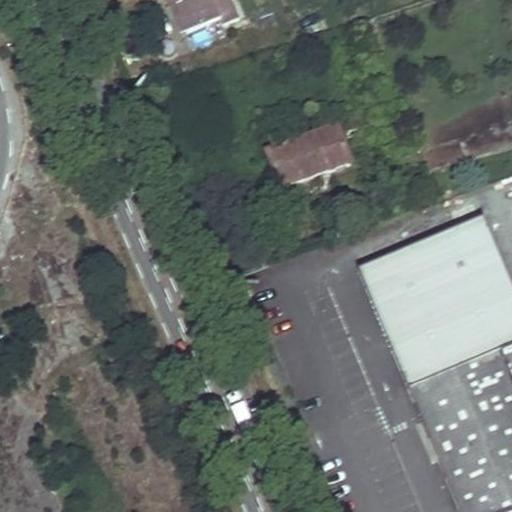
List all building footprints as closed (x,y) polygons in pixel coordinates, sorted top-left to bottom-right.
[(164,0),(170,12),(175,10),(187,37),(210,27),(209,25),(219,20),(222,29),(239,21),(229,0),(164,0)] [(175,10),(170,12),(182,39),(187,37),(175,10)] [(356,119),(339,126),(342,134),(343,137),(360,130),(356,119)] [(342,134),(339,126),(316,134),(319,143),(342,134)] [(319,143),(316,134),(267,152),(276,178),(281,177),(285,189),(330,173),(319,143)] [(411,330),(419,349),(490,319),(482,300),(411,330)] [(490,319),(419,349),(432,381),(409,391),(459,511),(511,511),(511,375),(508,366),(511,364),(511,314),(492,323),(490,319)]
